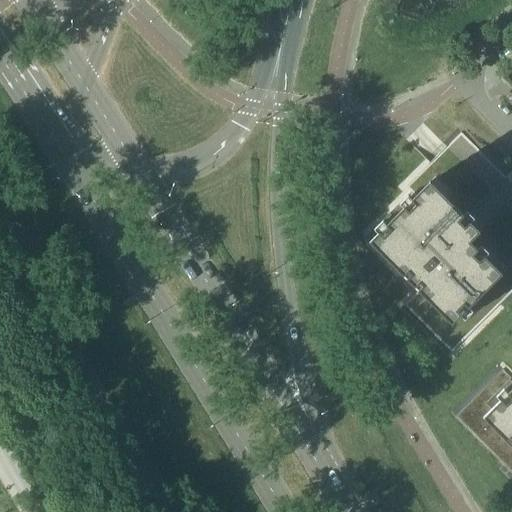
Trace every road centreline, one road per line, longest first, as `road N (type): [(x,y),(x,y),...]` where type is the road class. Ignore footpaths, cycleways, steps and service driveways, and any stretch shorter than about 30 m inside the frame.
road 1 (tertiary): [(331,494),(284,293),(277,56)]
road 2 (primary): [(61,141),(282,511)]
road 3 (primary): [(331,494),(138,175)]
road 4 (tertiary): [(138,175),(218,149),(277,56)]
